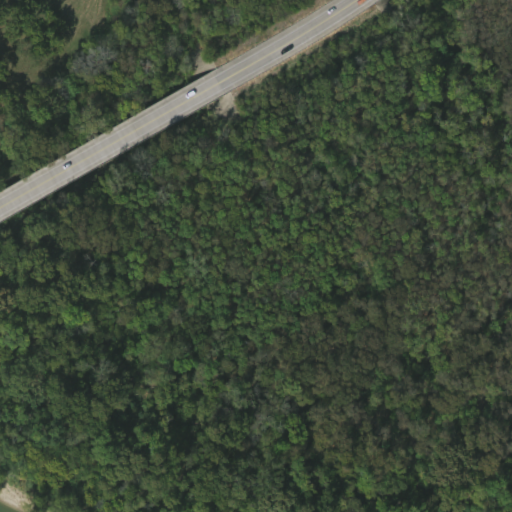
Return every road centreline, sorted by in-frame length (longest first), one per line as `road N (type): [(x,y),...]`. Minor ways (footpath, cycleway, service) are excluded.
road 1 (tertiary): [(0,206),(253,63)]
road 2 (tertiary): [(253,63),(359,0)]
